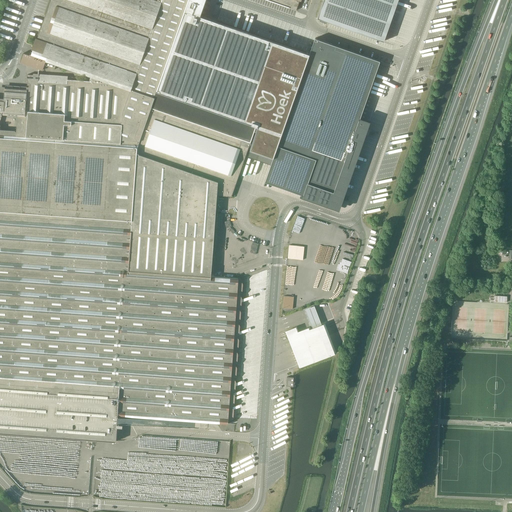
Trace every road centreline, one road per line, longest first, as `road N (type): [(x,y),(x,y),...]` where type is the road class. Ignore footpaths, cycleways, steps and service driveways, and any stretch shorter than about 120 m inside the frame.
road 1 (unclassified): [(244,511),(259,488),(281,222),(299,204),(338,218),(355,214),(430,0)]
road 2 (motorway): [(496,0),(409,239),(361,393),(335,511)]
road 3 (motorway): [(504,0),(407,278),(349,511)]
road 4 (motorway): [(403,335),(511,12)]
road 5 (unclassified): [(0,475),(27,498),(209,511)]
road 6 (motorway): [(360,511),(403,335)]
road 7 (motorway): [(372,511),(403,335)]
road 8 (unknown): [(253,187),(308,24)]
road 9 (unknown): [(117,420),(97,400),(0,395)]
